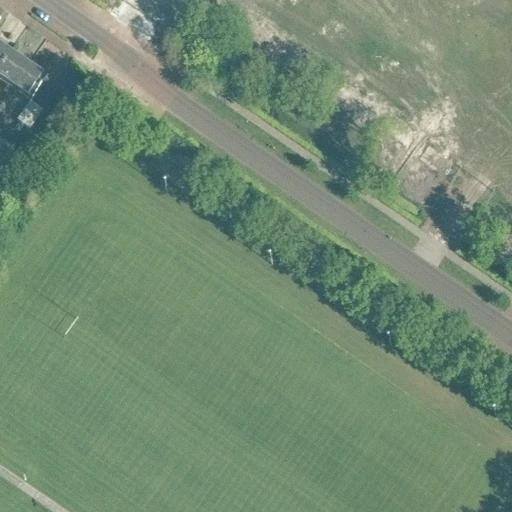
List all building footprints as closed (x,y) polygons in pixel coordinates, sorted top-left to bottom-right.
[(441,0),(433,11),(443,18),(445,15),(474,35),(498,0),(441,0)] [(511,36),(505,32),(492,51),(503,58),(510,48),(511,49),(511,36)] [(329,33),(313,56),(326,65),(324,68),(370,100),(390,71),(381,65),(389,54),(374,44),(367,55),(344,39),(342,42),(329,33)] [(0,68),(10,54),(0,47),(0,68)] [(6,98),(28,67),(10,54),(0,68),(0,84),(7,89),(2,95),(6,98)] [(28,67),(6,98),(11,101),(15,95),(29,104),(46,79),(28,67)] [(436,85),(407,126),(434,145),(449,122),(462,131),(478,108),(465,99),(463,103),(436,85)] [(28,131),(41,113),(29,104),(16,123),(28,131)]
